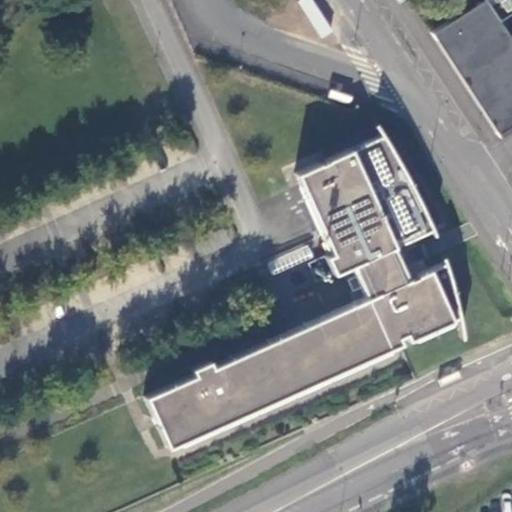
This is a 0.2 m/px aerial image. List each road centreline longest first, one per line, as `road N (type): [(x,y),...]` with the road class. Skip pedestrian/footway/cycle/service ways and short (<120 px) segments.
road 1 (primary): [(511,375),(281,491),(259,511)]
road 2 (unclassified): [(368,0),(511,220)]
road 3 (primary): [(306,511),(511,420)]
